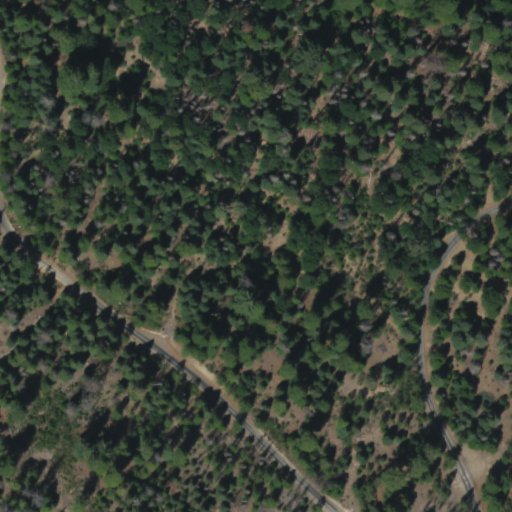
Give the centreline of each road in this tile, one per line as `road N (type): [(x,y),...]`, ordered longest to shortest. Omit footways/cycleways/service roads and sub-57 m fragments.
road 1 (residential): [(341,511),(180,364),(47,259),(4,196),(0,36)]
road 2 (residential): [(511,195),(452,238),(426,275),(415,332),(430,403),(475,511)]
